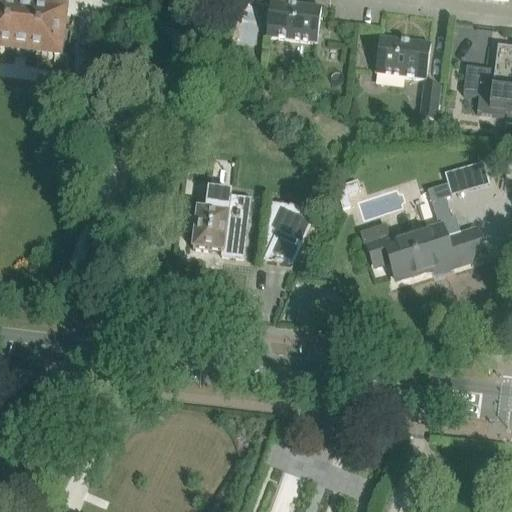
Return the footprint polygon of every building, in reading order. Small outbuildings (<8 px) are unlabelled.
[(266,39),(317,46),(321,10),(283,5),(283,0),(257,0),(257,5),(270,6),(266,39)] [(52,57),(68,59),(71,35),(61,33),(63,15),(0,7),(0,53),(4,51),(37,55),(41,60),(47,61),(52,57)] [(455,26),(454,39),(463,40),(465,27),(455,26)] [(511,49),(511,31),(497,31),(497,49),(511,49)] [(221,52),(196,41),(189,56),(214,67),(221,52)] [(426,83),(431,47),(379,41),(375,77),(426,83)] [(466,70),(463,98),(479,100),(477,116),(504,120),(505,113),(511,114),(511,51),(497,50),(494,73),(466,70)] [(436,124),(440,89),(424,87),(420,122),(436,124)] [(385,242),(368,248),(375,270),(391,265),(397,283),(434,271),(434,268),(450,263),(452,270),(483,260),(474,234),(461,238),(455,219),(451,220),(447,208),(448,208),(446,201),(451,199),(448,187),(428,193),(440,231),(387,248),(385,242)] [(197,213),(193,252),(222,256),(222,260),(243,262),(248,218),(250,218),(251,201),(230,198),(230,196),(208,193),(206,214),(197,213)] [(286,208),(271,206),(265,255),(268,256),(264,263),(263,265),(293,269),(293,267),(292,267),(300,250),(299,249),(313,217),(315,214),(312,212),(300,210),(299,211),(287,205),(286,208)]
